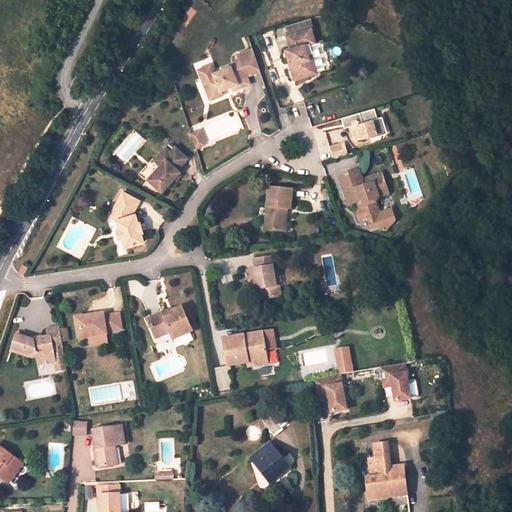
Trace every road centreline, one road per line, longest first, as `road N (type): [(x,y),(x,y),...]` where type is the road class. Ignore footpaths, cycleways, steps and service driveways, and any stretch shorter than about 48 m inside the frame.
road 1 (residential): [(293,145),(258,151),(204,184),(150,264)]
road 2 (tertiary): [(84,113),(0,270)]
road 3 (residential): [(150,264),(24,284),(0,276)]
road 4 (residential): [(96,0),(56,84),(59,99),(84,113)]
road 5 (tertiary): [(155,0),(84,113)]
